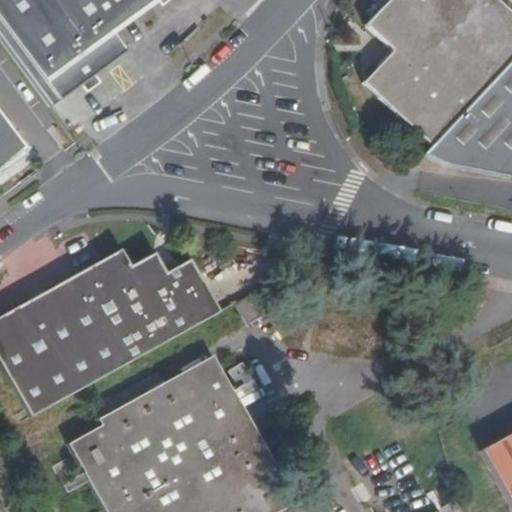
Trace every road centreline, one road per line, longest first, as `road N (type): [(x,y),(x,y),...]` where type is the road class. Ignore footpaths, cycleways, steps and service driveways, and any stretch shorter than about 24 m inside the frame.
road 1 (unclassified): [(407,237),(153,194),(84,193)]
road 2 (unclassified): [(290,21),(84,193)]
road 3 (unclassified): [(407,237),(374,210),(331,148),(312,107),(301,35),(290,21)]
